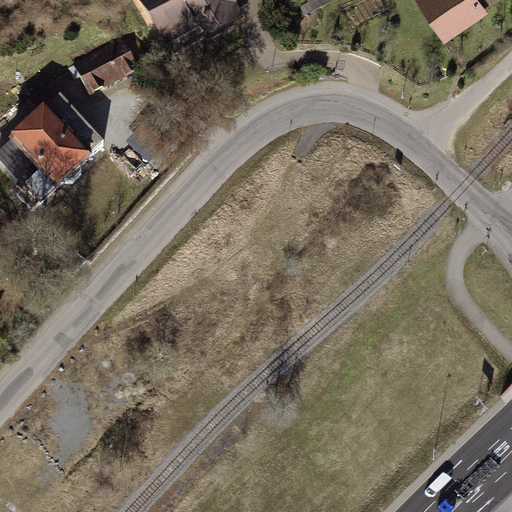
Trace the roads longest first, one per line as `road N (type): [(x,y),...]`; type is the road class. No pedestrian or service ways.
road 1 (unclassified): [(0,406),(285,110),(342,99),(376,109),(434,145)]
road 2 (track): [(65,335),(128,320),(234,256),(298,157),(324,98)]
